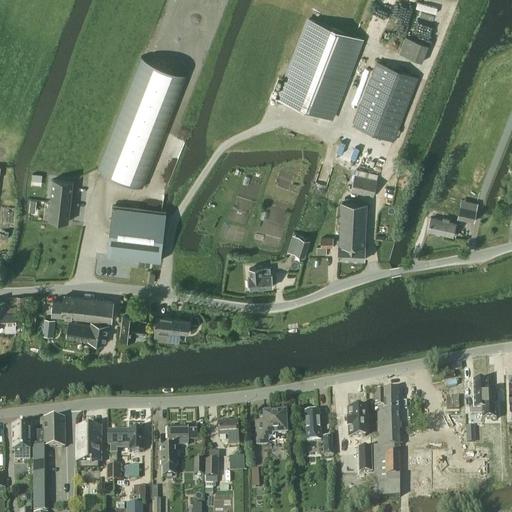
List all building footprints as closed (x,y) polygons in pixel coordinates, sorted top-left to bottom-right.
[(277,97),(330,117),(360,39),(307,19),(277,97)] [(143,58),(97,169),(141,187),(186,75),(143,58)] [(353,124),(393,140),(418,78),(377,62),(353,124)] [(351,191),(373,196),(377,179),(355,174),(351,191)] [(48,220),(69,222),(73,181),(53,179),(48,220)] [(444,217),(454,219),(458,202),(448,200),(444,217)] [(352,256),(352,259),(364,259),(365,245),(367,203),(342,202),(340,236),(348,236),(348,241),(351,242),(350,245),(348,245),(348,249),(355,249),(355,253),(353,253),(353,256),(352,256)] [(112,206),(107,255),(161,262),(163,240),(166,212),(112,206)] [(458,218),(473,221),(476,210),(460,206),(458,218)] [(455,223),(448,221),(448,219),(443,218),(443,220),(431,217),(428,230),(453,236),(455,223)] [(294,252),(304,256),(309,240),(299,236),(294,252)] [(338,258),(352,259),(352,256),(353,256),(353,253),(355,253),(355,249),(348,249),(348,245),(350,245),(351,242),(348,241),(348,236),(340,236),(340,239),(337,239),(337,244),(339,244),(338,258)] [(321,237),(321,246),(317,246),(317,254),(327,253),(326,247),(333,247),(333,237),(321,237)] [(250,286),(250,288),(272,286),(271,273),(271,274),(270,267),(249,268),(250,275),(249,275),(249,277),(247,277),(248,286),(250,286)] [(52,315),(81,318),(82,308),(75,308),(76,297),(64,296),(64,301),(53,300),(52,315)] [(82,308),(81,318),(111,321),(113,301),(76,297),(75,308),(82,308)] [(0,313),(9,313),(6,313),(6,301),(0,301),(0,313)] [(9,313),(0,313),(0,323),(4,323),(5,332),(14,332),(16,330),(15,322),(16,322),(15,312),(9,313)] [(120,338),(135,340),(136,333),(144,334),(145,321),(137,320),(138,318),(123,316),(120,338)] [(155,329),(154,339),(168,341),(169,331),(179,332),(188,333),(189,320),(181,319),(174,318),(157,316),(155,329)] [(55,320),(45,319),(43,335),(53,336),(55,320)] [(66,337),(89,340),(89,342),(98,344),(98,342),(106,343),(109,325),(91,322),(90,325),(69,322),(66,337)] [(487,379),(473,379),(473,409),(479,409),(483,409),(483,393),(487,393),(487,379)] [(384,393),(375,393),(375,408),(377,408),(384,408),(384,400),(398,400),(398,392),(384,392),(384,393)] [(483,409),(479,409),(479,421),(494,421),(494,393),(487,393),(483,393),(483,409)] [(449,398),(436,398),(435,408),(449,408),(449,398)] [(375,484),(370,485),(370,502),(379,502),(379,498),(400,498),(398,400),(384,400),(384,408),(377,408),(378,447),(374,447),(375,484)] [(449,408),(435,408),(435,421),(449,421),(449,408)] [(287,433),(288,432),(287,427),(286,426),(286,422),(288,421),(287,413),(276,413),(276,415),(264,416),(265,424),(256,425),(258,446),(267,445),(271,445),(271,448),(276,447),(276,445),(287,444),(287,433)] [(319,414),(305,415),(306,434),(307,443),(320,443),(320,434),(319,414)] [(360,414),(344,414),(344,440),(360,440),(360,414)] [(34,447),(47,448),(65,449),(65,420),(43,420),(43,432),(34,432),(34,447)] [(449,421),(435,421),(435,432),(449,432),(449,421)] [(238,436),(237,422),(218,423),(219,437),(229,436),(229,440),(237,439),(236,436),(238,436)] [(14,434),(13,434),(13,451),(15,451),(15,456),(30,456),(30,426),(23,426),(23,425),(21,426),(14,426),(14,434)] [(101,464),(101,428),(77,428),(77,464),(101,464)] [(170,448),(162,448),(162,469),(164,469),(164,477),(173,477),(173,469),(177,469),(177,448),(176,448),(176,447),(189,447),(188,443),(190,443),(190,441),(198,441),(197,429),(190,429),(190,428),(168,428),(168,443),(169,443),(170,448)] [(126,432),(109,432),(109,446),(128,446),(128,453),(143,453),(143,447),(143,432),(126,432)] [(449,432),(435,432),(435,445),(448,446),(449,432)] [(325,457),(334,457),(332,439),(323,440),(325,457)] [(46,511),(47,448),(34,447),(33,447),(33,511),(46,511)] [(371,473),(371,450),(359,450),(359,473),(371,473)] [(195,475),(204,475),(204,461),(195,461),(195,475)] [(217,478),(218,479),(219,461),(205,461),(205,478),(206,478),(206,483),(211,483),(211,488),(216,488),(216,484),(217,484),(217,478)] [(109,482),(121,482),(121,466),(109,466),(109,482)] [(252,488),(259,487),(258,470),(251,471),(252,488)] [(134,498),(145,498),(145,487),(133,487),(134,498)] [(201,511),(202,494),(192,494),(191,511),(201,511)]
